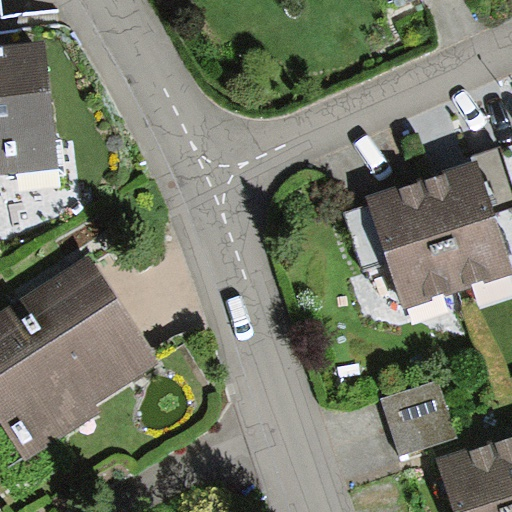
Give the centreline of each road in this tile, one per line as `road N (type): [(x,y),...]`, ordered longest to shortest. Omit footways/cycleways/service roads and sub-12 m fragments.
road 1 (residential): [(211,178),(316,511)]
road 2 (residential): [(211,178),(511,47)]
road 3 (residential): [(106,0),(154,65),(211,178)]
